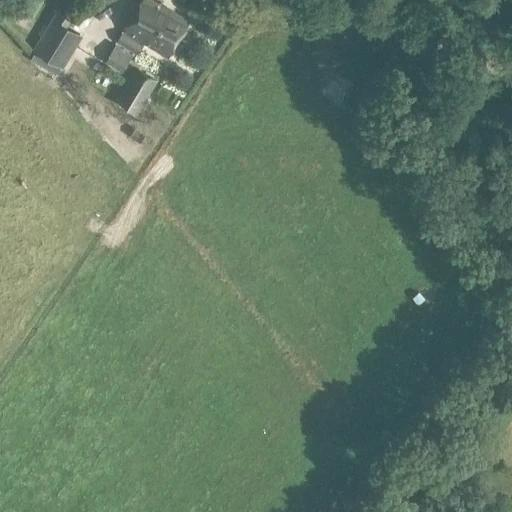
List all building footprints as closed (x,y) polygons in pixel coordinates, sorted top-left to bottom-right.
[(190,20),(155,0),(140,0),(123,30),(169,57),(190,20)] [(224,6),(219,17),(233,22),(237,12),(224,6)] [(36,50),(33,56),(57,71),(60,67),(62,68),(64,65),(70,56),(83,35),(69,26),(73,20),(58,11),(54,17),(34,49),(36,50)] [(122,30),(117,40),(138,53),(144,43),(122,30)] [(138,113),(158,80),(137,68),(118,101),(138,113)] [(94,103),(109,109),(121,81),(106,75),(94,103)]
